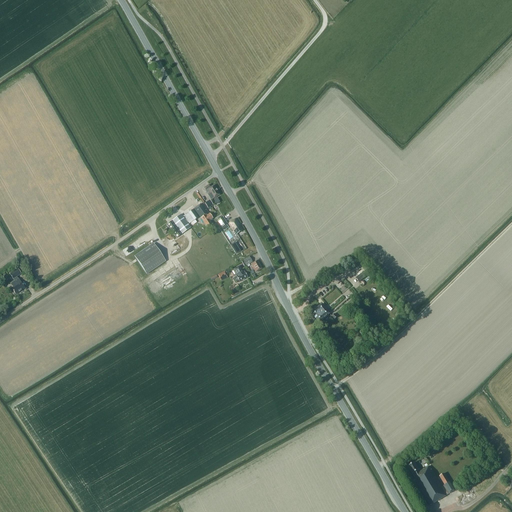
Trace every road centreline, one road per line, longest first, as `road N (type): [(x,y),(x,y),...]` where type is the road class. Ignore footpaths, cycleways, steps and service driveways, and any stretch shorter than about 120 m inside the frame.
road 1 (primary): [(404,511),(218,172)]
road 2 (unclassified): [(0,320),(218,172)]
road 3 (primary): [(218,172),(120,0)]
